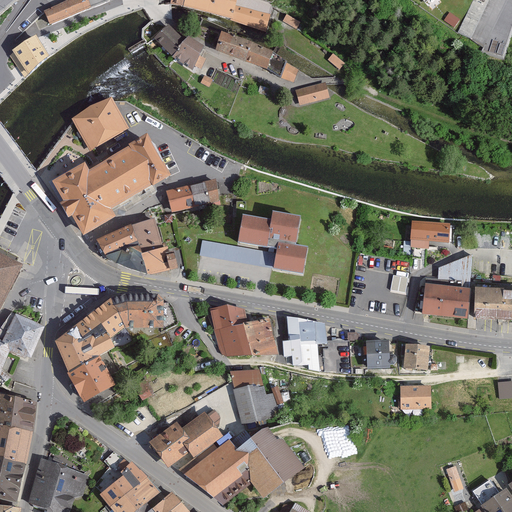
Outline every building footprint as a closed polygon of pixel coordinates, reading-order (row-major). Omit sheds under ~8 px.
[(71,0),(46,12),(50,24),(91,8),(87,0),(71,0)] [(172,0),(172,3),(185,5),(231,17),(266,28),(273,5),(258,0),(172,0)] [(471,39),(489,0),(473,0),(458,33),(471,39)] [(289,15),(285,23),(299,31),(303,24),(289,15)] [(169,26),(156,38),(173,55),(185,41),(169,26)] [(222,34),(217,49),(265,67),(271,52),(251,43),(222,34)] [(12,54),(28,77),(50,56),(37,36),(31,40),(13,51),(14,53),(12,54)] [(185,41),(173,55),(192,67),(202,49),(188,39),(185,41)] [(336,55),(330,62),(342,72),(347,66),(336,55)] [(207,77),(203,85),(212,89),(216,82),(207,77)] [(296,90),(300,106),(328,98),(324,82),(296,90)] [(72,119),(90,151),(130,129),(112,97),(72,119)] [(72,217),(83,237),(116,217),(112,209),(152,186),(153,187),(171,176),(147,134),(129,145),(129,147),(89,170),(85,163),(52,182),(63,202),(60,204),(65,212),(68,219),(72,217)] [(169,192),(175,215),(224,202),(218,179),(169,192)] [(281,250),(277,271),(306,277),(312,247),(300,245),(305,219),(277,214),(275,222),(244,216),(239,242),(281,250)] [(167,246),(157,218),(134,225),(144,253),(167,246)] [(454,227),(413,223),(412,240),(453,244),(454,227)] [(105,258),(140,242),(133,227),(98,243),(105,258)] [(205,242),(203,258),(272,270),(274,255),(205,242)] [(123,267),(144,274),(145,256),(134,248),(114,258),(123,267)] [(145,256),(144,274),(152,274),(182,270),(178,255),(173,256),(171,248),(145,256)] [(0,313),(0,314),(26,264),(12,257),(0,251),(0,313)] [(436,280),(473,282),(474,254),(439,269),(436,280)] [(394,275),(393,289),(408,291),(409,276),(394,275)] [(428,286),(425,314),(471,319),(474,290),(428,286)] [(511,290),(481,290),(480,319),(511,319),(511,290)] [(114,298),(127,327),(153,329),(158,298),(138,296),(114,298)] [(86,344),(112,335),(127,327),(114,298),(79,326),(86,344)] [(220,337),(224,355),(280,356),(272,319),(261,321),(249,323),(246,311),(213,309),(220,337)] [(46,326),(16,313),(5,341),(3,346),(13,350),(33,358),(46,326)] [(293,356),(295,367),(319,372),(319,344),(329,344),(327,325),(289,316),(290,338),(284,339),(286,357),(293,356)] [(58,343),(71,374),(103,356),(118,348),(112,335),(86,344),(79,326),(58,343)] [(5,341),(0,339),(0,384),(13,350),(3,346),(5,341)] [(319,344),(319,372),(351,377),(351,341),(329,344),(319,344)] [(369,344),(370,370),(397,369),(396,343),(369,344)] [(408,346),(407,369),(429,370),(430,347),(408,346)] [(71,374),(86,404),(120,385),(103,356),(71,374)] [(237,390),(245,426),(277,418),(269,383),(237,390)] [(511,397),(511,383),(500,384),(501,398),(511,397)] [(401,386),(402,409),(435,408),(433,385),(401,386)] [(0,392),(0,423),(35,431),(41,403),(0,392)] [(154,442),(171,466),(191,453),(195,459),(228,437),(212,414),(188,431),(182,422),(154,442)] [(35,431),(0,423),(0,455),(29,462),(35,431)] [(330,429),(329,432),(326,432),(324,443),(335,444),(338,430),(330,429)] [(190,476),(226,505),(254,484),(267,499),(304,472),(271,430),(246,433),(190,476)] [(29,462),(0,455),(0,497),(20,500),(29,462)] [(45,459),(32,503),(50,509),(48,511),(76,511),(93,476),(45,459)] [(456,466),(446,469),(454,492),(464,489),(456,466)] [(136,467),(103,494),(116,511),(137,511),(149,502),(158,495),(151,485),(146,480),(136,467)] [(511,511),(511,497),(507,490),(472,511),(511,511)] [(149,502),(137,511),(207,511),(205,511),(189,511),(184,505),(174,492),(155,509),(152,505),(149,502)]
